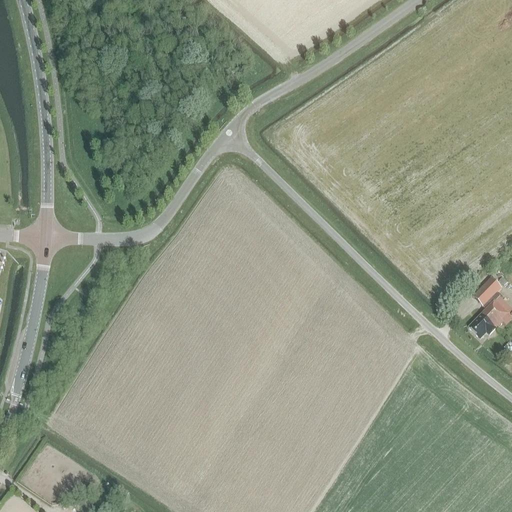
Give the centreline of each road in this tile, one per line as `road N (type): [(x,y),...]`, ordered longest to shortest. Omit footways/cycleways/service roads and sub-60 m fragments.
road 1 (unclassified): [(511,403),(228,132)]
road 2 (secondary): [(45,238),(45,132),(22,0)]
road 3 (tertiary): [(45,238),(150,234),(228,132)]
road 4 (tertiary): [(228,132),(252,107),(418,0)]
road 5 (secondary): [(0,436),(26,354),(45,238)]
